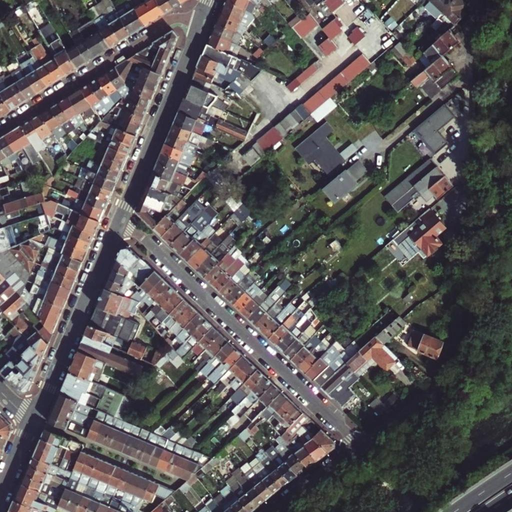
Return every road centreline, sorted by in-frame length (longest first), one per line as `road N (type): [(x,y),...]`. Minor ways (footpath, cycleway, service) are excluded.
road 1 (residential): [(120,218),(360,445)]
road 2 (residential): [(201,18),(171,23),(0,128)]
road 3 (tertiary): [(120,218),(31,418)]
road 4 (tertiary): [(201,18),(120,218)]
